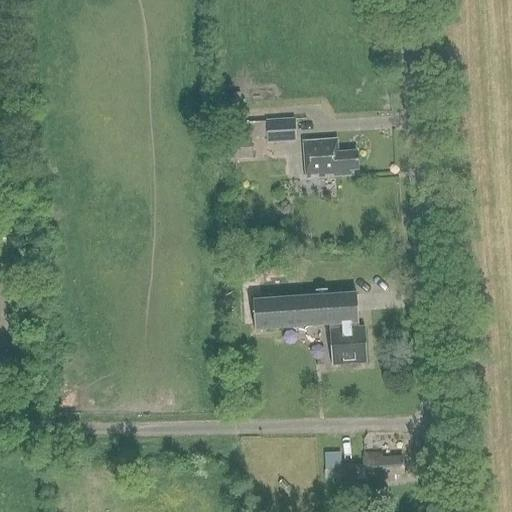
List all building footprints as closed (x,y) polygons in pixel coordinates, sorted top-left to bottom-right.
[(233,94),(233,102),(241,102),(241,93),(233,94)] [(296,138),(295,118),(267,119),(268,139),(296,138)] [(251,139),(226,139),(226,160),(252,160),(251,139)] [(338,153),(337,139),(301,142),(304,181),(350,177),(350,173),(358,172),(357,152),(338,153)] [(285,268),(236,272),(237,281),(286,277),(285,268)] [(329,328),(359,326),(357,294),(328,296),(327,290),(315,291),(316,297),(253,301),(254,331),(329,326),(329,328)] [(359,329),(359,326),(329,328),(331,366),(367,364),(364,328),(359,329)] [(365,466),(355,466),(356,482),(366,482),(366,483),(395,481),(395,475),(402,475),(402,459),(381,460),(381,456),(365,457),(365,466)] [(338,470),(331,471),(331,480),(345,480),(345,470),(338,470)]
